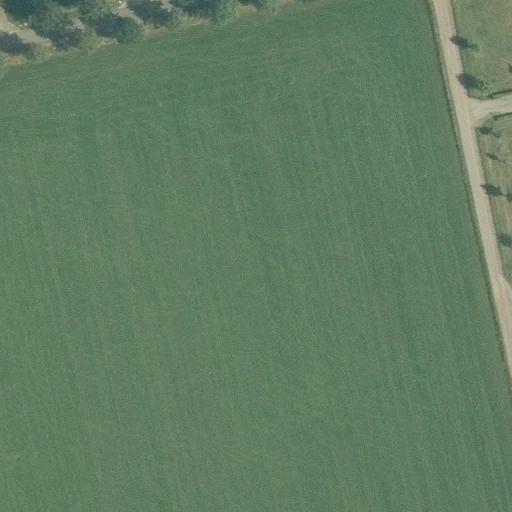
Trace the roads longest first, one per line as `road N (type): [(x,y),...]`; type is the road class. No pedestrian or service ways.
road 1 (track): [(511,335),(438,0)]
road 2 (unclassified): [(0,47),(204,0)]
